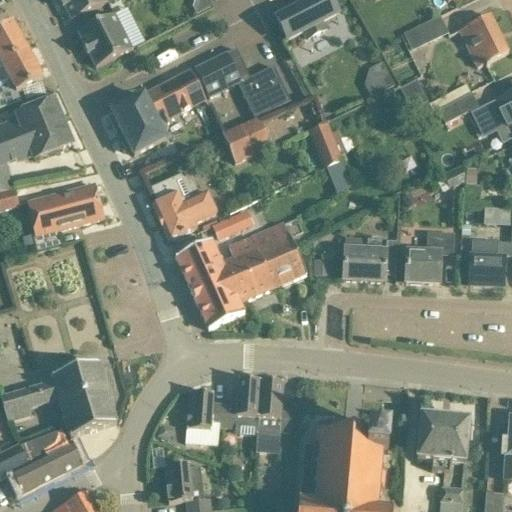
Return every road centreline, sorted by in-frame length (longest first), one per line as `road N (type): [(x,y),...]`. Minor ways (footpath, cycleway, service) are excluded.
road 1 (unclassified): [(180,358),(148,256),(79,101)]
road 2 (residential): [(511,310),(334,303),(329,362)]
road 3 (tertiary): [(329,362),(511,384)]
road 4 (tertiary): [(180,358),(329,362)]
road 5 (residential): [(237,22),(217,21),(136,62),(129,79)]
road 6 (residential): [(129,79),(147,79),(230,38),(237,22)]
